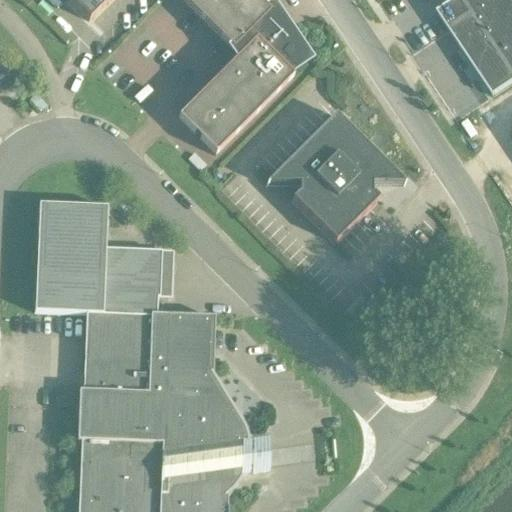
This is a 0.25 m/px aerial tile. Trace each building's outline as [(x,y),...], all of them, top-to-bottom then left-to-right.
[(88,24),(112,0),(68,0),(69,0),(67,3),(88,24)] [(252,0),(181,0),(180,2),(233,54),(234,52),(241,58),(178,121),(215,158),(293,80),(288,76),(304,60),(281,37),(285,34),(280,26),(274,30),(265,21),(269,17),(252,0)] [(493,100),(511,86),(511,0),(459,0),(437,15),(493,100)] [(402,188),(403,189),(404,188),(335,119),(265,188),(266,189),(267,188),(298,188),(298,197),(297,197),(291,203),(335,247),(378,203),(373,198),(371,198),(371,188),(402,188)] [(214,321),(156,319),(157,301),(159,302),(160,256),(104,254),(106,211),(38,209),(34,316),(85,318),(82,395),(78,395),(76,444),(80,445),(77,511),(225,511),(226,501),(223,500),(230,494),(232,492),(238,484),(242,476),(245,469),(247,459),(247,451),(246,442),(245,439),(242,431),(209,377),(211,377),(214,321)]
